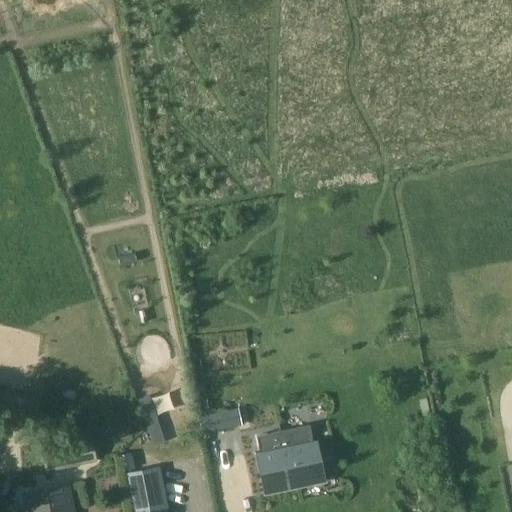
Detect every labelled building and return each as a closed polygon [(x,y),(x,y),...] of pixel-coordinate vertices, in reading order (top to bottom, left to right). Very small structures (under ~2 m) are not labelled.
[(352,383),(374,379),(372,370),(351,373),(352,383)] [(352,383),(353,394),(376,392),(375,381),(352,383)] [(465,393),(433,396),(438,456),(470,452),(465,393)] [(237,409),(198,417),(201,433),(241,425),(237,409)] [(266,434),(255,437),(258,449),(259,449),(259,452),(266,490),(267,490),(297,483),(297,482),(319,478),(311,441),(311,438),(312,437),(311,433),(310,434),(308,426),(287,431),(287,430),(266,435),(266,434)] [(91,440),(40,451),(45,473),(96,462),(91,440)] [(33,458),(35,443),(24,441),(22,457),(33,458)] [(168,511),(159,467),(122,474),(129,511),(168,511)] [(23,495),(26,511),(72,511),(67,485),(23,495)]
